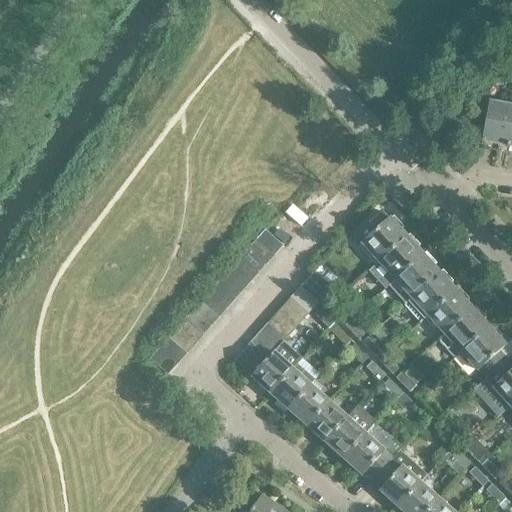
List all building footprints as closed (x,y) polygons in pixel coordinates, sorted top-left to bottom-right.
[(505,149),(511,113),(511,107),(487,103),(480,144),(505,149)] [(306,218),(291,205),(284,212),(299,226),(306,218)] [(377,264),(406,238),(382,212),(354,237),(377,264)] [(277,229),(272,234),(283,244),(287,239),(277,229)] [(256,239),(274,256),(282,247),(263,231),(256,239)] [(394,282),(422,256),(406,238),(377,264),(394,282)] [(248,248),(266,265),(274,256),(256,239),(248,248)] [(258,274),(266,265),(248,248),(240,257),(258,274)] [(404,306),(439,274),(422,256),(394,282),(410,300),(403,306),(404,306)] [(250,283),(258,274),(240,257),(232,266),(250,283)] [(224,275),(242,292),(250,283),(232,266),(228,271),(224,275)] [(312,274),(301,286),(319,302),(330,290),(312,274)] [(426,318),(455,292),(439,274),(404,306),(420,324),(426,318)] [(234,301),(242,292),(224,275),(216,284),(234,301)] [(226,309),(234,301),(216,284),(208,293),(226,309)] [(290,299),(307,315),(314,307),(296,291),(290,299)] [(438,341),(471,310),(455,292),(426,318),(443,336),(437,340),(438,341)] [(218,318),(226,309),(208,293),(200,302),(218,318)] [(281,308),(299,324),(307,315),(290,299),(281,308)] [(210,327),(218,318),(200,302),(192,311),(210,327)] [(333,304),(327,310),(341,324),(347,318),(333,304)] [(273,317),(291,333),(299,324),(281,308),(273,317)] [(454,358),(459,354),(487,328),(471,310),(438,341),(454,358)] [(202,336),(210,327),(192,311),(184,320),(202,336)] [(319,312),(313,318),(327,332),(333,326),(319,312)] [(265,326),(283,342),(291,333),(273,317),(265,326)] [(194,345),(202,336),(184,320),(176,329),(194,345)] [(350,322),(344,328),(358,342),(364,336),(350,322)] [(257,335),(275,351),(283,342),(265,326),(257,335)] [(487,328),(459,354),(476,372),(478,371),(485,380),(506,361),(498,352),(504,346),(487,328)] [(186,354),(194,345),(176,329),(167,338),(186,354)] [(337,330),(331,336),(344,350),(350,344),(337,330)] [(268,359),(272,354),(275,351),(257,335),(250,343),(268,359)] [(177,364),(186,354),(167,338),(163,344),(159,347),(177,364)] [(367,339),(361,345),(375,359),(381,353),(367,339)] [(242,352),(260,368),(268,359),(250,343),(242,352)] [(167,375),(177,364),(159,347),(149,359),(167,375)] [(354,347),(348,353),(362,367),(368,361),(354,347)] [(252,377),(260,368),(242,352),(234,361),(252,377)] [(270,396),(292,371),(272,354),(268,359),(260,368),(252,377),(250,379),(270,396)] [(384,356),(378,362),(392,376),(398,370),(384,356)] [(511,368),(506,361),(485,380),(493,388),(491,390),(508,409),(511,405),(511,368)] [(371,364),(365,370),(378,384),(385,378),(371,364)] [(307,391),(310,388),(314,384),(295,368),(292,371),(270,396),(288,412),(307,391)] [(402,374),(395,380),(409,394),(415,388),(402,374)] [(387,381),(381,387),(395,401),(401,395),(387,381)] [(307,428),(329,404),(310,388),(307,391),(288,412),(307,428)] [(395,401),(393,403),(401,412),(409,404),(401,395),(395,401)] [(325,444),(347,420),(329,404),(307,428),(325,444)] [(343,460),(365,435),(364,435),(347,420),(325,444),(343,460)] [(373,480),(390,461),(398,451),(370,427),(364,435),(365,435),(343,460),(361,476),(364,473),(373,480)] [(473,441),(464,449),(475,460),(483,451),(473,441)] [(399,451),(373,481),(381,488),(378,492),(397,508),(419,484),(427,475),(399,451)] [(456,451),(450,457),(463,471),(470,465),(456,451)] [(486,461),(480,467),(494,481),(500,475),(486,461)] [(473,469),(467,475),(481,489),(487,483),(473,469)] [(511,487),(504,479),(498,485),(511,499),(511,498),(511,487)] [(419,484),(397,508),(401,511),(426,511),(437,500),(419,484)] [(490,486),(484,492),(498,506),(504,500),(490,486)] [(284,511),(261,495),(249,511),(284,511)] [(450,511),(437,500),(426,511),(450,511)]
